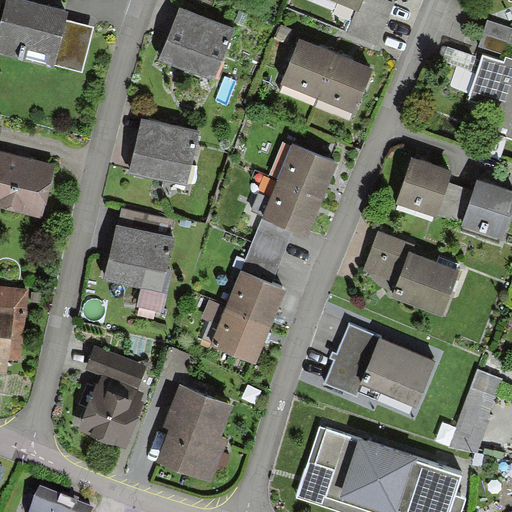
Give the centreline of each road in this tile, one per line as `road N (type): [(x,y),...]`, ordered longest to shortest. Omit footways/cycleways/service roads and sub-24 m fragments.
road 1 (residential): [(432,0),(337,236),(246,511)]
road 2 (residential): [(142,0),(78,229),(31,453)]
road 3 (residential): [(31,453),(198,511)]
